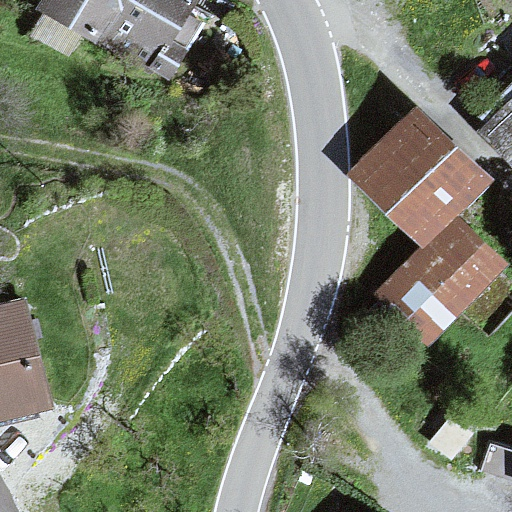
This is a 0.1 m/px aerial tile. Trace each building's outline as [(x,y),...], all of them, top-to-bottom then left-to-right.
[(208,2),(202,0),(23,0),(20,10),(170,79),(208,2)] [(511,84),(483,120),(511,145),(511,84)] [(5,293),(0,294),(0,422),(37,414),(5,293)] [(484,470),(511,480),(511,446),(495,440),(484,470)] [(403,511),(363,491),(353,511),(403,511)]
